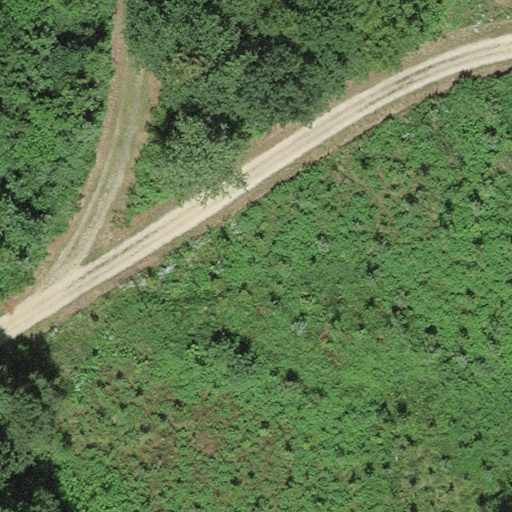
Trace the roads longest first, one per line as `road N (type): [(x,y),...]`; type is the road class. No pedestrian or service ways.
road 1 (track): [(511,55),(0,338)]
road 2 (track): [(136,0),(142,109),(60,299)]
